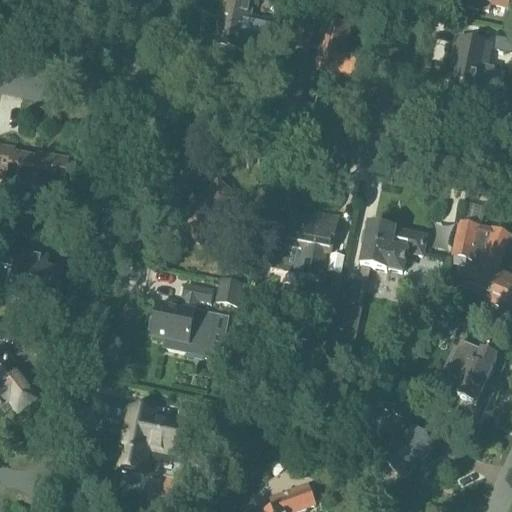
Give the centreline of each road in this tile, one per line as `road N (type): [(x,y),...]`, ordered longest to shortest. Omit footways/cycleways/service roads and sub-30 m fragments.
road 1 (residential): [(61,487),(138,110)]
road 2 (residential): [(138,110),(381,161)]
road 3 (residential): [(381,161),(418,0)]
road 4 (residential): [(0,84),(138,110)]
road 5 (residential): [(381,161),(511,187)]
